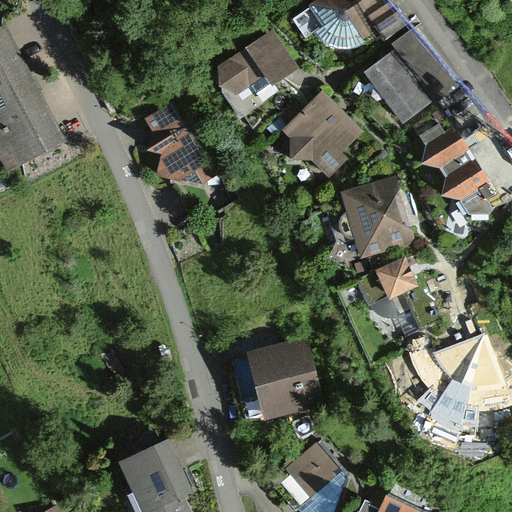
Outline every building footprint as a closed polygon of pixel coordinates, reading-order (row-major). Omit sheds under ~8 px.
[(295,20),(308,39),(318,32),(328,43),(337,46),(347,47),(356,46),(365,41),(378,33),(382,40),(405,23),(388,0),(318,0),(309,6),(311,9),(295,20)] [(392,44),(396,48),(363,72),(403,125),(461,82),(418,25),(392,44)] [(0,32),(0,100),(33,84),(7,30),(0,32)] [(297,67),(273,30),(219,67),(221,86),(237,94),(249,87),(256,95),(297,67)] [(60,143),(33,84),(0,100),(0,152),(7,168),(60,143)] [(363,129),(326,91),(282,130),(289,138),(289,161),(313,161),(328,177),(346,159),(339,152),(363,129)] [(178,101),(143,114),(152,136),(142,139),(148,156),(152,154),(160,176),(174,171),(200,162),(178,101)] [(440,122),(420,134),(427,145),(425,163),(440,167),(446,176),(443,194),(460,199),(469,213),(487,215),(493,208),(487,199),(497,193),(456,126),(447,131),(440,122)] [(416,240),(394,176),(340,193),(346,212),(342,215),(340,221),(341,228),(345,234),(348,237),(354,237),(361,258),(416,240)] [(442,320),(413,253),(359,280),(371,304),(376,312),(384,317),(391,318),(398,316),(406,334),(442,320)] [(511,377),(507,381),(486,334),(438,352),(435,345),(410,354),(419,372),(428,388),(415,405),(430,416),(459,431),(462,425),(477,427),(479,411),(495,410),(511,405),(511,377)] [(323,406),(306,340),(247,355),(264,421),(323,406)] [(170,439),(119,461),(141,511),(192,511),(185,497),(194,493),(170,439)] [(317,441),(271,482),(295,511),(299,509),(301,511),(334,511),(349,477),(317,441)] [(368,506),(370,503),(366,502),(360,511),(425,511),(389,492),(380,511),(368,506)]
